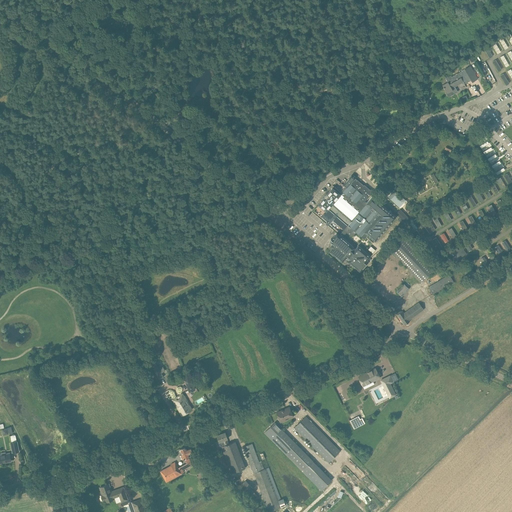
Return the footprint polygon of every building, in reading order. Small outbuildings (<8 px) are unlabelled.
[(504,48),(511,44),(511,32),(497,40),(499,43),(501,42),(504,48)] [(504,54),(500,56),(506,67),(510,65),(504,54)] [(499,71),(502,69),(496,59),(493,61),(499,71)] [(463,81),(465,84),(471,80),(472,81),(478,78),(470,65),(451,76),(450,74),(445,77),(448,81),(442,84),(443,86),(444,87),(447,93),(452,90),(454,92),(457,90),(455,86),(463,81)] [(500,75),(506,85),(510,82),(505,73),(500,75)] [(502,189),(511,184),(511,181),(509,173),(497,178),(502,189)] [(380,235),(392,221),(396,217),(372,196),(367,202),(365,201),(373,192),(365,184),(364,185),(351,174),(343,184),(345,186),(340,191),(338,189),(333,185),(318,204),(326,211),(328,208),(335,213),(332,215),(334,216),(335,218),(337,215),(348,225),(340,234),(339,235),(337,233),(331,239),(334,242),(329,248),(331,250),(330,251),(345,264),(348,261),(360,272),(367,263),(365,262),(371,256),(358,245),(352,251),(355,247),(343,237),(347,232),(353,237),(357,232),(361,236),(364,239),(368,235),(377,242),(382,236),(380,235)] [(491,187),(496,192),(500,189),(495,183),(491,187)] [(479,190),(475,192),(481,202),(492,196),(487,188),(483,190),(486,195),(483,197),(479,190)] [(406,200),(397,192),(392,193),(388,197),(399,207),(406,200)] [(464,200),(457,204),(460,208),(455,211),(458,215),(461,212),(463,215),(470,210),(464,200)] [(483,220),(488,217),(484,209),(479,211),(483,220)] [(449,221),(452,219),(447,211),(444,213),(449,221)] [(437,216),(434,218),(440,227),(443,225),(437,216)] [(417,228),(412,220),(405,226),(411,233),(417,228)] [(423,223),(420,226),(426,235),(435,229),(434,227),(431,229),(429,226),(431,225),(430,223),(425,226),(423,223)] [(441,234),(445,243),(449,241),(445,232),(441,234)] [(438,247),(442,245),(437,236),(433,238),(438,247)] [(431,263),(404,237),(390,250),(420,283),(436,268),(431,263)] [(455,255),(452,258),(454,261),(466,253),(462,247),(458,250),(457,247),(454,249),(456,251),(454,253),(455,255)] [(454,282),(449,274),(428,287),(433,294),(454,282)] [(409,289),(404,284),(397,292),(402,296),(409,289)] [(394,310),(405,325),(410,321),(409,320),(412,318),(424,310),(423,309),(419,302),(404,313),(402,311),(401,312),(398,308),(394,310)] [(152,366),(160,379),(163,377),(161,373),(165,370),(163,367),(159,369),(156,364),(152,366)] [(379,376),(375,368),(364,374),(365,375),(359,378),(363,386),(373,381),(372,380),(379,376)] [(393,382),(390,375),(380,380),(389,398),(396,395),(391,383),(393,382)] [(195,390),(191,377),(184,379),(189,392),(195,390)] [(187,400),(183,393),(173,399),(182,415),(191,410),(186,401),(187,400)] [(293,417),(289,407),(276,412),(281,422),(293,417)] [(340,451),(306,416),(294,428),(329,462),(340,451)] [(363,424),(360,419),(354,422),(352,419),(350,420),(354,429),(363,424)] [(264,432),(321,490),(332,480),(275,422),(264,432)] [(229,444),(227,439),(227,438),(225,432),(220,434),(220,433),(217,434),(218,435),(217,435),(221,447),(229,444)] [(19,451),(17,441),(14,442),(11,442),(13,452),(19,451)] [(229,444),(221,447),(231,473),(245,468),(235,441),(229,444)] [(283,506),(281,503),(285,502),(283,498),(280,500),(268,469),(266,469),(265,470),(264,469),(262,462),(260,463),(252,443),(243,447),(253,473),(254,473),(269,511),(273,510),(283,506)] [(185,447),(180,449),(184,459),(186,459),(187,463),(178,468),(177,466),(175,462),(171,464),(171,465),(160,471),(166,481),(184,472),(182,470),(191,465),(189,458),(189,457),(188,454),(192,453),(191,449),(186,450),(185,447)] [(0,463),(11,461),(10,453),(0,454),(0,463)] [(228,466),(220,457),(212,463),(220,472),(228,466)] [(253,488),(246,480),(239,486),(254,502),(259,497),(252,490),(253,488)] [(101,495),(103,502),(105,501),(105,502),(114,499),(113,496),(119,494),(122,502),(128,499),(123,487),(111,492),(109,484),(100,487),(103,494),(101,495)] [(144,511),(146,511),(141,498),(131,502),(135,511),(144,511)]
